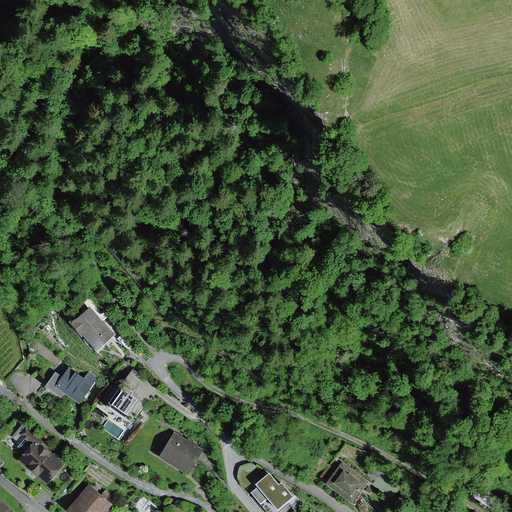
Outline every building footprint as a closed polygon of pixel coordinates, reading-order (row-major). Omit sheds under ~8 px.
[(96,307),(69,326),(88,354),(115,335),(96,307)] [(92,385),(67,368),(54,389),(78,405),(92,385)] [(123,386),(108,407),(132,424),(147,404),(123,386)] [(203,452),(173,433),(157,459),(187,478),(203,452)] [(37,443),(19,460),(43,486),(61,469),(37,443)] [(357,480),(342,467),(325,486),(347,505),(368,482),(361,476),(357,480)] [(272,477),(258,486),(273,510),(287,501),(272,477)] [(388,481),(380,490),(392,501),(401,491),(388,481)] [(88,484),(64,511),(65,511),(105,511),(111,505),(88,484)]
